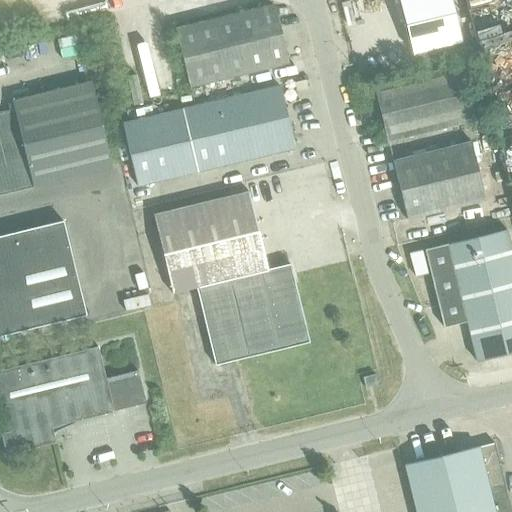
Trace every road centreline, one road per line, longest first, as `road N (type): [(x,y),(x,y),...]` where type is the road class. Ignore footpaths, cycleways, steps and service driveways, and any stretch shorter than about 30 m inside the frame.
road 1 (unclassified): [(430,416),(416,356),(370,244),(314,0)]
road 2 (unclassified): [(430,416),(59,505)]
